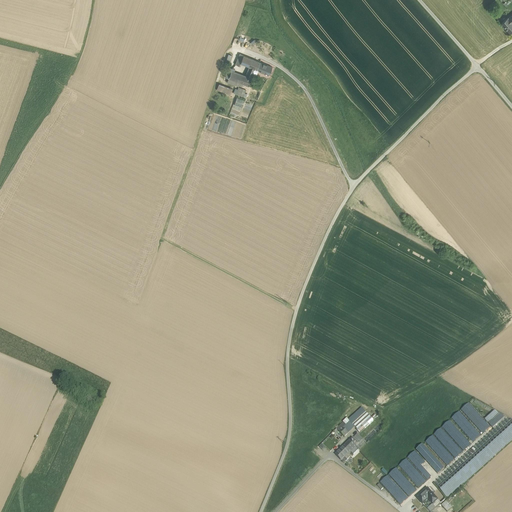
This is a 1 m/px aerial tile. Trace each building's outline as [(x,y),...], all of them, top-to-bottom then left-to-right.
[(509,17),(501,23),(510,33),(511,31),(511,15),(509,18),(509,17)] [(260,62),(240,54),(235,65),(236,65),(236,64),(240,66),(241,64),(250,67),(257,70),(260,62)] [(272,67),(260,62),(257,70),(258,70),(269,74),(272,67)] [(257,70),(250,67),(248,71),(247,71),(245,76),(239,85),(242,86),(243,84),(247,86),(252,73),(256,75),(258,70),(257,70)] [(233,71),(231,71),(228,78),(227,82),(238,87),(239,85),(245,76),(233,71)] [(232,89),(219,84),(217,90),(230,95),(232,89)] [(246,90),(239,87),(236,94),(243,96),(246,90)] [(244,101),(237,98),(234,105),(242,108),(244,101)] [(491,427),(469,403),(451,420),(472,443),(491,427)] [(496,411),(486,420),(489,423),(499,414),(496,411)] [(499,414),(489,423),(491,426),(503,416),(499,414)] [(503,416),(491,426),(494,429),(507,418),(503,416)] [(362,417),(353,425),(355,427),(357,430),(360,433),(369,425),(362,417)] [(494,429),(432,485),(437,491),(445,500),(511,439),(511,420),(507,418),(494,429)] [(450,420),(425,443),(446,467),(472,444),(450,420)] [(344,423),(337,429),(345,437),(348,433),(343,428),(346,425),(344,423)] [(346,425),(343,428),(348,433),(351,430),(348,427),(346,425)] [(366,443),(357,434),(353,438),(359,444),(356,446),(359,450),(366,443)] [(353,438),(336,455),(342,461),(356,446),(359,444),(353,438)] [(437,461),(423,445),(417,451),(431,467),(437,461)] [(437,475),(416,451),(398,467),(420,490),(437,475)] [(444,469),(437,461),(431,467),(438,474),(444,469)] [(418,492),(397,468),(380,484),(401,507),(418,492)] [(437,491),(432,485),(429,488),(433,493),(437,491)] [(428,489),(417,498),(423,504),(428,499),(431,503),(436,499),(433,495),(428,489)] [(436,499),(431,503),(433,505),(427,509),(429,511),(431,511),(441,504),(436,499)] [(446,502),(441,506),(446,511),(448,510),(449,511),(452,508),(446,502)]
